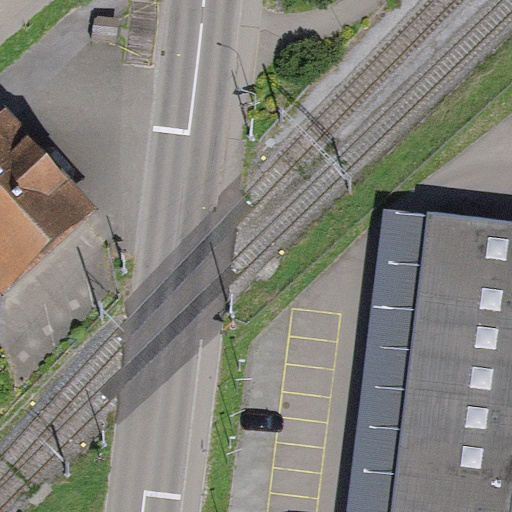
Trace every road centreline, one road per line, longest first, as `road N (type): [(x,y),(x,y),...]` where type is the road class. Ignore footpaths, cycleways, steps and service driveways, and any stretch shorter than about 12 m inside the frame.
road 1 (primary): [(206,0),(143,511)]
road 2 (track): [(0,338),(188,169)]
